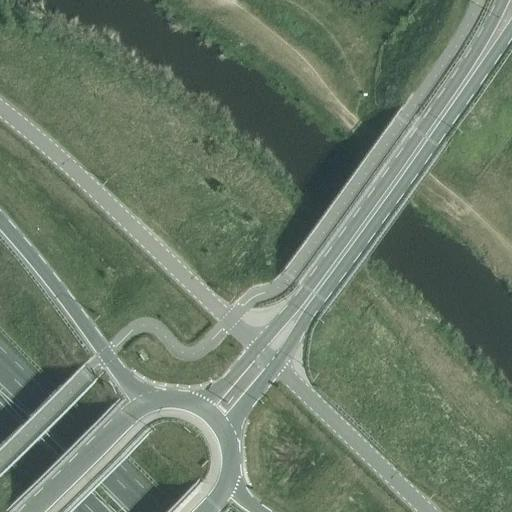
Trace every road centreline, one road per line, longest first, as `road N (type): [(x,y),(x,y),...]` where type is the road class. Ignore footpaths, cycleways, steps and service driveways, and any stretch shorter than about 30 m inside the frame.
road 1 (unclassified): [(257,339),(0,113)]
road 2 (tertiary): [(303,301),(467,78)]
road 3 (trunk): [(150,403),(0,218)]
road 4 (unclassified): [(427,511),(277,359)]
road 5 (trunk): [(146,511),(0,365)]
road 6 (tertiary): [(150,403),(125,414),(31,511)]
road 7 (track): [(220,0),(288,48),(336,97)]
road 8 (trunk): [(0,425),(88,511)]
